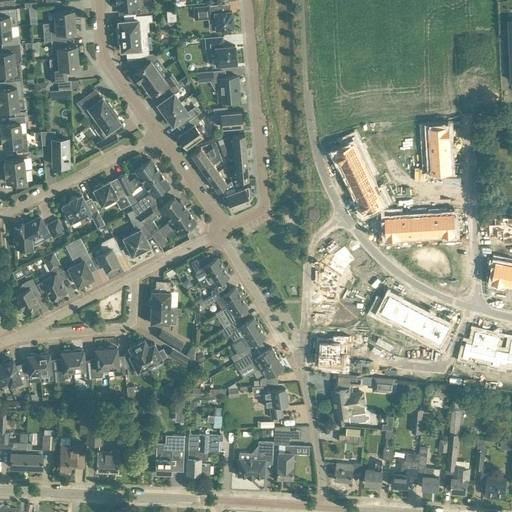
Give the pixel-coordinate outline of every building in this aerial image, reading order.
[(143,5),(142,0),(115,0),(115,3),(117,2),(118,9),(128,8),(129,13),(149,11),(148,5),(143,5)] [(225,29),(225,28),(233,28),(232,10),(221,11),(220,4),(193,6),(194,19),(214,18),(215,29),(218,29),(218,31),(225,30),(225,29)] [(16,7),(0,8),(0,26),(10,25),(9,14),(16,14),(16,7)] [(55,21),(74,20),(73,9),(54,10),(55,21)] [(167,20),(176,20),(176,9),(166,10),(167,20)] [(116,24),(117,34),(147,31),(147,30),(149,30),(149,21),(152,20),(152,13),(135,15),(135,19),(118,20),(118,24),(116,24)] [(74,20),(55,21),(50,22),(51,40),(66,39),(65,32),(75,31),(74,20)] [(1,44),(20,43),(19,35),(11,36),(10,25),(0,26),(0,37),(1,38),(1,44)] [(137,57),(140,56),(149,53),(147,31),(117,34),(118,43),(120,43),(121,50),(131,49),(131,50),(136,50),(137,57)] [(224,45),(223,35),(205,36),(206,50),(216,49),(217,62),(236,61),(235,44),(224,45)] [(20,43),(1,44),(2,51),(0,51),(0,62),(20,61),(22,60),(20,43)] [(58,57),(78,56),(77,44),(57,46),(58,57)] [(142,82),(158,71),(152,61),(157,57),(154,52),(149,53),(140,56),(142,62),(139,63),(141,66),(135,71),(133,72),(139,80),(140,79),(142,82)] [(78,56),(58,57),(49,58),(51,81),(68,80),(67,68),(79,67),(78,56)] [(20,61),(0,62),(0,73),(7,73),(8,80),(22,78),(20,61)] [(198,81),(214,80),(213,70),(197,71),(198,81)] [(164,78),(158,71),(142,82),(144,85),(143,86),(147,92),(148,91),(150,93),(161,85),(164,90),(178,80),(172,73),(164,78)] [(216,77),(217,86),(221,85),(222,100),(218,100),(218,101),(225,100),(226,101),(228,102),(230,101),(231,100),(239,99),(237,75),(225,76),(216,77)] [(0,98),(18,97),(24,96),(22,78),(8,80),(8,87),(0,87),(0,98)] [(163,114),(182,102),(174,92),(179,89),(175,83),(178,81),(178,80),(164,90),(168,95),(157,103),(160,107),(158,107),(163,114)] [(37,89),(49,89),(49,81),(37,81),(37,89)] [(94,102),(90,101),(86,95),(76,102),(85,114),(89,115),(91,113),(96,119),(114,109),(114,108),(113,107),(112,107),(109,101),(106,101),(102,96),(94,102)] [(0,110),(19,108),(18,97),(0,98),(0,110)] [(188,110),(182,102),(163,114),(169,122),(170,121),(172,124),(183,117),(186,121),(196,114),(201,111),(196,104),(188,110)] [(228,112),(227,106),(213,107),(214,114),(221,113),(222,127),(242,125),(242,122),(243,122),(242,113),(241,113),(241,111),(228,112)] [(114,109),(96,119),(91,123),(102,138),(97,140),(101,148),(119,139),(116,132),(115,132),(112,128),(121,122),(117,117),(117,114),(114,109)] [(21,133),(20,122),(25,121),(24,114),(15,115),(15,122),(0,124),(1,133),(0,133),(1,135),(21,133)] [(186,146),(202,134),(194,124),(200,120),(196,114),(186,121),(185,122),(188,127),(178,135),(179,137),(178,137),(183,145),(184,144),(186,146)] [(446,125),(425,126),(425,138),(430,138),(450,136),(450,134),(449,125),(446,125)] [(55,138),(55,130),(41,130),(42,144),(52,144),(53,164),(68,164),(67,137),(55,138)] [(21,133),(1,135),(1,137),(2,137),(2,146),(15,145),(16,151),(28,150),(26,132),(21,133)] [(234,149),(246,148),(244,133),(232,134),(234,149)] [(339,149),(336,150),(340,159),(341,161),(363,150),(355,134),(343,139),(346,145),(339,149)] [(450,136),(430,138),(431,148),(450,147),(449,142),(449,139),(449,137),(450,137),(450,136)] [(216,156),(220,154),(217,145),(212,147),(216,156)] [(199,165),(209,158),(200,146),(191,153),(199,165)] [(431,148),(426,148),(427,160),(431,160),(431,159),(450,158),(450,152),(450,150),(450,147),(431,148)] [(235,164),(247,163),(246,148),(234,149),(235,164)] [(363,150),(341,161),(341,162),(342,161),(342,163),(343,165),(346,170),(368,160),(364,154),(363,150)] [(216,156),(215,154),(209,158),(199,165),(208,178),(218,171),(213,164),(222,157),(220,154),(216,156)] [(4,171),(25,169),(24,158),(4,160),(5,168),(4,168),(4,171)] [(125,173),(117,177),(121,186),(126,194),(134,190),(143,182),(160,171),(150,158),(134,169),(134,170),(138,175),(136,177),(130,182),(129,181),(125,173)] [(450,158),(431,159),(431,160),(432,171),(451,170),(451,163),(451,160),(450,158)] [(368,160),(346,170),(347,173),(348,175),(350,180),(351,180),(368,172),(372,170),(368,160)] [(236,180),(248,179),(247,163),(235,164),(236,180)] [(25,169),(4,171),(4,173),(5,173),(6,182),(26,180),(25,169)] [(160,171),(143,182),(150,191),(153,195),(159,191),(161,189),(169,184),(160,171)] [(223,186),(227,183),(218,171),(208,178),(217,190),(223,186)] [(368,172),(351,180),(353,186),(354,188),(355,190),(373,182),(368,172)] [(498,187),(490,186),(491,206),(511,206),(511,176),(498,176),(498,187)] [(96,188),(94,189),(98,198),(101,204),(115,197),(120,208),(130,203),(126,194),(121,186),(114,189),(109,180),(101,185),(100,183),(95,186),(96,188)] [(227,183),(223,186),(225,190),(234,186),(231,180),(227,183)] [(373,182),(355,190),(358,195),(359,198),(360,199),(359,200),(377,191),(375,187),(373,182)] [(240,205),(250,201),(249,199),(249,198),(248,185),(235,190),(240,205)] [(377,191),(359,200),(360,202),(365,211),(368,209),(387,200),(381,189),(377,191)] [(231,208),(240,205),(235,190),(222,195),(229,206),(230,206),(231,208)] [(459,194),(441,196),(442,203),(460,202),(459,194)] [(70,221),(90,211),(82,195),(62,205),(63,206),(63,208),(63,210),(64,212),(65,213),(67,214),(70,221)] [(143,196),(131,205),(133,209),(137,214),(150,205),(143,196)] [(178,201),(174,196),(157,208),(161,213),(164,211),(170,219),(167,221),(167,222),(187,208),(180,199),(178,201)] [(143,222),(156,213),(150,205),(137,214),(143,222)] [(196,224),(194,222),(196,221),(187,208),(167,222),(169,225),(173,223),(180,233),(189,226),(191,227),(196,224)] [(97,227),(105,223),(97,209),(90,213),(97,227)] [(127,212),(136,230),(123,237),(128,248),(126,248),(131,257),(142,251),(141,249),(150,245),(146,238),(152,235),(151,233),(143,222),(137,214),(133,209),(127,212)] [(398,211),(386,212),(387,233),(387,236),(397,236),(399,235),(398,216),(399,216),(398,211)] [(443,211),(433,211),(434,214),(434,213),(435,233),(436,233),(438,232),(443,232),(443,233),(444,233),(442,213),(443,213),(443,211)] [(443,213),(442,213),(444,233),(446,233),(456,232),(455,229),(454,212),(443,213)] [(434,214),(426,214),(427,233),(430,233),(435,233),(434,213),(434,214)] [(417,215),(415,215),(416,234),(418,234),(421,234),(426,233),(427,233),(426,214),(417,215)] [(399,216),(398,216),(399,235),(400,235),(405,234),(407,234),(408,234),(406,215),(399,216)] [(415,215),(406,215),(408,234),(413,234),(416,234),(415,215)] [(14,238),(14,240),(14,242),(15,243),(16,245),(16,247),(26,247),(33,246),(33,245),(33,240),(45,234),(49,237),(52,235),(53,238),(55,237),(65,231),(63,227),(58,218),(47,224),(47,225),(45,226),(40,216),(24,224),(23,223),(14,227),(15,229),(15,236),(14,238)] [(495,223),(489,223),(490,237),(492,236),(503,236),(504,242),(511,241),(511,216),(495,216),(495,223)] [(159,245),(167,240),(159,228),(151,233),(152,235),(159,245)] [(181,236),(183,240),(197,232),(195,228),(181,236)] [(119,263),(114,253),(120,250),(113,235),(102,241),(100,246),(102,251),(96,255),(100,263),(102,262),(106,270),(109,269),(109,270),(115,267),(115,266),(119,263)] [(70,242),(75,250),(84,245),(80,237),(70,242)] [(86,280),(93,277),(85,262),(91,259),(84,245),(75,250),(79,258),(74,261),(75,264),(68,267),(78,285),(79,284),(82,285),(86,283),(86,280)] [(328,264),(328,265),(342,274),(350,263),(355,259),(345,245),(334,254),(334,255),(328,264)] [(60,264),(53,250),(41,256),(45,263),(50,261),(53,268),(60,264)] [(190,262),(192,264),(197,272),(197,273),(195,274),(199,281),(225,266),(221,260),(220,261),(217,256),(211,260),(208,254),(204,256),(203,254),(199,257),(190,262)] [(493,276),(493,280),(502,281),(504,282),(508,263),(509,263),(509,260),(497,258),(493,276)] [(321,270),(321,288),(323,288),(327,288),(326,298),(327,298),(336,298),(337,294),(337,281),(341,275),(342,274),(328,265),(328,264),(326,263),(324,263),(324,270),(323,270),(321,270)] [(26,264),(21,267),(25,274),(25,276),(31,273),(26,264)] [(226,285),(223,280),(229,276),(226,271),(228,270),(225,266),(199,281),(202,287),(207,284),(211,290),(213,293),(217,291),(218,290),(226,285)] [(173,268),(166,271),(169,276),(175,272),(173,268)] [(55,299),(61,296),(60,294),(66,291),(57,272),(41,280),(51,298),(54,297),(55,299)] [(31,309),(39,305),(34,296),(39,293),(32,278),(23,283),(23,284),(21,285),(20,289),(21,291),(15,294),(18,299),(17,300),(16,303),(18,307),(21,308),(22,307),(24,312),(26,311),(28,312),(31,311),(31,309)] [(170,291),(171,280),(163,280),(162,290),(151,290),(151,298),(149,298),(149,302),(151,303),(151,305),(170,306),(171,291),(170,291)] [(228,304),(241,296),(235,286),(222,294),(228,304)] [(379,299),(373,311),(379,314),(390,319),(391,317),(390,317),(400,298),(398,296),(390,292),(388,295),(385,302),(379,299)] [(361,303),(370,303),(371,293),(368,293),(361,303)] [(231,323),(241,317),(238,312),(248,306),(241,296),(228,304),(221,308),(231,323)] [(400,298),(390,317),(391,317),(400,322),(401,320),(410,303),(405,300),(402,299),(401,298),(400,298)] [(322,310),(322,317),(352,318),(353,304),(338,303),(338,307),(329,306),(329,311),(322,310)] [(410,303),(401,320),(410,325),(411,325),(419,308),(416,306),(414,305),(412,304),(410,303)] [(180,313),(180,306),(170,306),(151,305),(150,322),(160,322),(169,323),(169,310),(173,310),(173,313),(180,313)] [(410,325),(408,329),(418,334),(429,313),(427,312),(425,311),(419,308),(411,325),(410,325)] [(429,313),(418,334),(427,339),(428,339),(439,317),(438,317),(438,318),(436,317),(434,315),(429,313)] [(241,317),(231,323),(227,325),(233,333),(231,334),(235,341),(244,335),(261,325),(258,320),(256,321),(254,316),(247,320),(244,315),(241,317)] [(322,317),(322,322),(329,322),(329,326),(337,327),(337,330),(352,331),(352,319),(322,317)] [(439,317),(428,339),(444,347),(450,336),(444,333),(448,326),(449,323),(441,318),(439,317)] [(255,349),(252,344),(265,336),(263,331),(264,330),(261,325),(244,335),(233,342),(236,347),(237,346),(240,350),(230,355),(234,362),(243,356),(255,349)] [(179,350),(183,342),(170,334),(161,329),(157,337),(172,346),(179,350)] [(466,340),(462,356),(469,358),(470,355),(481,357),(488,332),(475,329),(472,342),(466,340)] [(488,332),(481,357),(493,360),(492,363),(500,365),(501,362),(500,362),(503,349),(497,348),(500,335),(488,332)] [(319,351),(343,352),(344,341),(349,341),(349,340),(349,334),(333,334),(333,340),(324,339),(320,339),(319,351)] [(503,349),(500,362),(501,362),(508,363),(508,361),(511,361),(511,337),(509,350),(503,349)] [(148,345),(144,338),(136,342),(148,365),(161,359),(161,360),(163,359),(162,358),(167,356),(163,347),(158,350),(154,342),(148,345)] [(148,365),(136,342),(128,346),(132,353),(129,355),(132,360),(127,363),(128,376),(139,370),(141,371),(143,371),(145,371),(146,369),(146,366),(148,365)] [(114,347),(113,345),(111,345),(109,346),(108,347),(106,347),(108,367),(112,367),(115,374),(125,373),(124,358),(118,358),(117,346),(114,347)] [(103,368),(108,367),(106,347),(104,348),(102,346),(100,346),(99,347),(97,348),(95,348),(96,360),(90,361),(92,378),(92,382),(96,381),(96,376),(102,376),(103,368)] [(185,363),(189,356),(179,350),(172,346),(173,347),(169,354),(185,363)] [(277,356),(271,346),(258,354),(255,349),(243,356),(234,362),(239,369),(251,362),(255,370),(279,355),(277,356)] [(80,350),(80,348),(74,348),(74,350),(72,351),(74,370),(80,369),(81,376),(84,375),(85,378),(92,378),(90,361),(90,363),(84,363),(83,350),(80,350)] [(70,351),(70,349),(64,349),(64,351),(61,352),(62,365),(56,366),(58,381),(65,380),(64,377),(68,377),(67,370),(74,370),(72,351),(70,351)] [(46,353),(45,351),(40,354),(38,354),(40,372),(50,371),(50,382),(58,381),(56,366),(50,366),(49,353),(46,353)] [(319,351),(318,363),(322,363),(332,364),(332,371),(349,372),(350,364),(343,363),(343,352),(319,351)] [(36,354),(31,352),(30,354),(27,355),(29,373),(40,372),(38,354),(36,354)] [(284,373),(281,368),(284,366),(279,359),(281,358),(279,355),(255,370),(253,371),(257,377),(261,374),(264,374),(266,375),(272,374),(275,372),(277,374),(284,373)] [(3,362),(2,363),(8,380),(10,384),(17,382),(17,384),(21,387),(28,385),(25,373),(24,371),(18,373),(16,368),(13,359),(11,359),(10,357),(2,360),(3,362)] [(0,382),(1,383),(8,380),(2,363),(0,363),(0,382)] [(364,385),(365,376),(347,374),(346,384),(364,385)] [(260,384),(277,383),(277,375),(263,376),(260,378),(260,384)] [(396,390),(397,379),(393,378),(374,377),(373,390),(392,392),(392,390),(396,390)] [(126,385),(127,394),(135,394),(134,385),(126,385)] [(229,396),(239,395),(238,386),(237,386),(228,387),(229,396)] [(450,433),(449,441),(447,469),(456,469),(459,428),(464,387),(457,386),(455,401),(455,409),(452,409),(450,433)] [(200,387),(192,387),(192,396),(201,396),(200,387)] [(282,416),(281,404),(287,403),(287,401),(288,400),(288,396),(286,395),(285,387),(263,390),(265,406),(270,405),(271,417),(282,416)] [(349,392),(349,387),(333,389),(337,415),(338,415),(339,424),(345,423),(344,414),(352,413),(366,412),(365,405),(366,405),(364,389),(349,392)] [(176,398),(176,409),(184,410),(184,399),(176,398)] [(421,431),(423,407),(414,406),(412,430),(421,431)] [(215,414),(213,426),(221,427),(222,415),(215,414)] [(100,425),(100,423),(89,422),(89,424),(88,424),(88,425),(87,425),(87,430),(87,433),(88,433),(88,444),(100,444),(101,425),(100,425)] [(360,435),(361,428),(347,426),(347,433),(340,433),(339,440),(358,442),(358,445),(363,445),(364,435),(360,435)] [(54,449),(55,429),(44,429),(44,435),(43,435),(42,448),(43,448),(54,449)] [(295,452),(296,444),(289,444),(289,430),(274,429),(274,443),(285,444),(284,452),(278,451),(277,477),(292,477),(293,452),(295,452)] [(392,446),(393,437),(393,429),(386,429),(386,437),(387,437),(386,445),(385,445),(383,458),(391,459),(392,446)] [(0,431),(0,446),(9,447),(9,446),(9,441),(10,432),(4,431),(2,431),(0,431)] [(187,463),(187,473),(200,474),(200,473),(210,474),(210,463),(200,463),(200,459),(204,455),(204,450),(208,450),(218,451),(219,440),(222,440),(223,435),(189,433),(188,449),(187,463)] [(155,472),(171,473),(171,470),(172,458),(183,459),(184,449),(184,441),(184,435),(172,434),(172,446),(165,446),(165,449),(165,450),(156,450),(156,451),(156,458),(156,462),(155,472)] [(84,461),(84,451),(84,445),(69,444),(69,438),(61,437),(61,443),(59,468),(71,468),(71,461),(84,461)] [(264,440),(263,447),(258,447),(257,455),(253,455),(253,452),(239,451),(239,457),(238,457),(237,475),(247,476),(254,477),(254,476),(264,476),(265,459),(272,459),(273,440),(264,440)] [(20,442),(12,441),(11,451),(10,451),(10,466),(26,466),(26,449),(27,442),(20,442)] [(42,452),(43,448),(42,448),(31,448),(31,442),(27,441),(26,466),(42,467),(42,452)] [(419,459),(419,464),(427,465),(428,447),(421,446),(419,459)] [(118,452),(118,448),(109,448),(109,452),(97,452),(96,469),(118,470),(119,458),(118,458),(118,452)] [(483,468),(485,450),(478,449),(476,467),(483,468)] [(419,469),(419,464),(419,459),(408,458),(408,464),(403,463),(402,473),(393,472),(392,485),(408,486),(409,478),(417,479),(418,468),(419,469)] [(381,484),(383,461),(375,461),(374,469),(367,468),(365,482),(381,484)] [(361,470),(362,462),(355,462),(353,464),(337,462),(336,479),(352,481),(353,469),(361,470)] [(452,490),(452,491),(453,493),(459,494),(460,492),(460,491),(467,491),(469,470),(470,470),(470,466),(460,466),(459,477),(452,477),(451,490),(452,490)] [(425,474),(424,474),(423,487),(439,489),(440,468),(425,467),(425,474)] [(510,481),(507,481),(507,480),(492,479),(493,473),(482,472),(481,485),(487,486),(486,495),(506,496),(506,490),(510,491),(510,481)]
